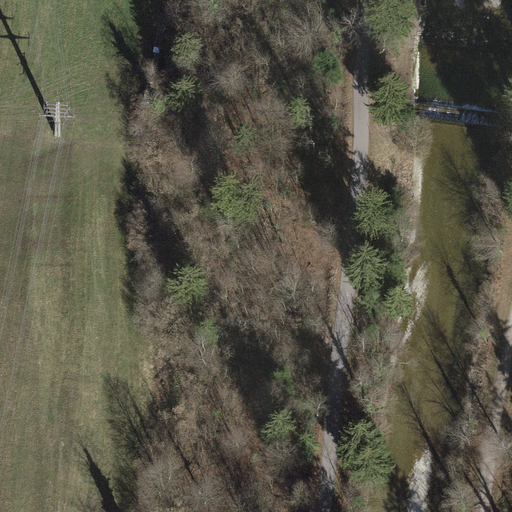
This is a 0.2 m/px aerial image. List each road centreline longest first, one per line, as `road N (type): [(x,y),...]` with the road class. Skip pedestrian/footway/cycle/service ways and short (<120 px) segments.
road 1 (track): [(380,0),(325,511)]
road 2 (track): [(485,511),(511,359)]
